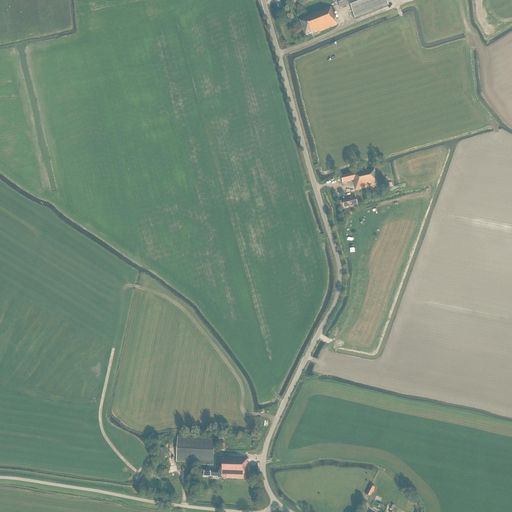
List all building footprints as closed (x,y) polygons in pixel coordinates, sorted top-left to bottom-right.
[(354,18),(388,5),(385,0),(336,0),(340,9),(349,5),(354,18)] [(316,34),(336,25),(334,20),(336,20),(331,7),(306,17),(307,19),(299,22),(305,36),(315,32),(316,34)] [(352,174),(341,177),(341,180),(342,179),(343,183),(353,181),(356,190),(372,187),(371,185),(373,185),(378,184),(374,169),(352,174)] [(355,198),(343,201),(344,208),(357,205),(355,198)] [(248,464),(247,464),(247,458),(216,457),(216,458),(213,458),(214,439),(177,438),(176,462),(200,464),(200,465),(215,466),(215,471),(204,471),(203,477),(217,477),(217,478),(247,480),(248,464)] [(370,497),(375,488),(370,486),(366,495),(370,497)]
